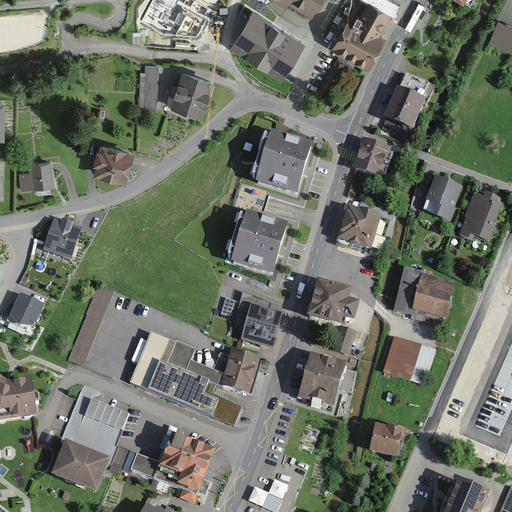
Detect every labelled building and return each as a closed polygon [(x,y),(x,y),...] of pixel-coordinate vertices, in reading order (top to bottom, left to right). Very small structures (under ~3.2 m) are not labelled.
[(278,0),(310,19),(321,0),(278,0)] [(391,8),(374,0),(367,0),(357,20),(346,14),(331,43),(369,63),(384,33),(379,31),(391,8)] [(302,39),(254,10),(233,44),(281,73),(302,39)] [(511,31),(503,28),(495,48),(511,55),(511,31)] [(353,63),(338,55),(312,102),(327,111),(353,63)] [(164,66),(146,65),(144,106),(162,107),(164,66)] [(214,84),(182,74),(170,112),(202,122),(214,84)] [(433,90),(406,79),(386,126),(414,137),(433,90)] [(311,151),(273,140),(258,189),(296,200),(311,151)] [(392,150),(366,142),(357,171),(383,179),(392,150)] [(130,151),(104,144),(95,175),(121,182),(130,151)] [(32,171),(21,173),(24,187),(52,182),(49,162),(31,165),(32,171)] [(461,190),(441,184),(429,219),(449,225),(461,190)] [(482,200),(473,197),(458,239),(484,248),(499,207),(492,204),(494,200),(483,196),(482,200)] [(382,215),(348,206),(338,241),(372,250),(382,215)] [(61,222),(54,219),(44,250),(71,259),(82,229),(73,226),(74,222),(62,219),(61,222)] [(272,280),(287,231),(248,220),(233,268),(272,280)] [(457,283),(422,273),(411,310),(446,321),(457,283)] [(347,288),(319,281),(310,316),(337,323),(339,315),(350,318),(355,300),(344,297),(347,288)] [(113,292),(99,287),(69,361),(83,367),(113,292)] [(43,306),(21,296),(11,317),(34,327),(43,306)] [(282,313),(251,305),(243,332),(274,341),(282,313)] [(195,350),(153,332),(133,380),(233,421),(239,406),(212,395),(219,378),(249,390),(262,358),(232,346),(221,373),(191,360),(195,350)] [(355,335),(345,332),(338,356),(348,358),(355,335)] [(438,349),(394,337),(386,370),(429,381),(438,349)] [(353,364),(310,353),(299,396),(331,403),(336,382),(348,384),(353,364)] [(9,380),(0,374),(0,418),(38,412),(34,378),(9,380)] [(130,416),(93,403),(89,415),(126,428),(130,416)] [(403,430),(375,424),(370,448),(398,454),(403,430)] [(167,466),(137,454),(131,470),(182,489),(178,498),(195,504),(199,493),(204,495),(221,452),(178,436),(167,466)] [(109,459),(64,440),(51,471),(95,490),(109,459)] [(480,511),(488,492),(457,479),(443,511),(480,511)] [(511,511),(511,487),(500,511),(511,511)]
